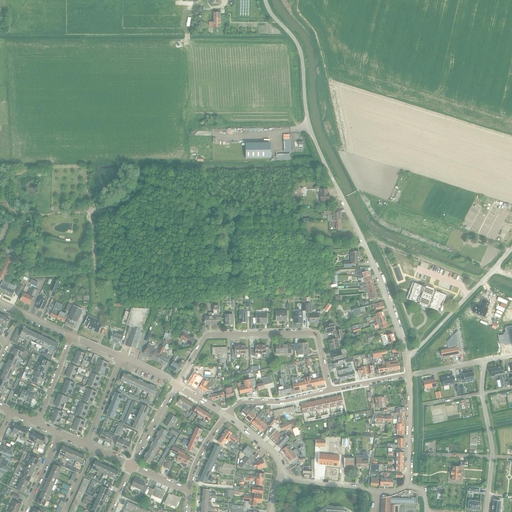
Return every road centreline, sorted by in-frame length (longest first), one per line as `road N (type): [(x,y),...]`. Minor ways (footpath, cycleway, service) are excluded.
road 1 (residential): [(330,389),(310,332),(205,336),(177,384)]
road 2 (unclassified): [(332,178),(308,127),(300,53),(264,0)]
road 3 (residential): [(405,356),(375,267),(332,178)]
